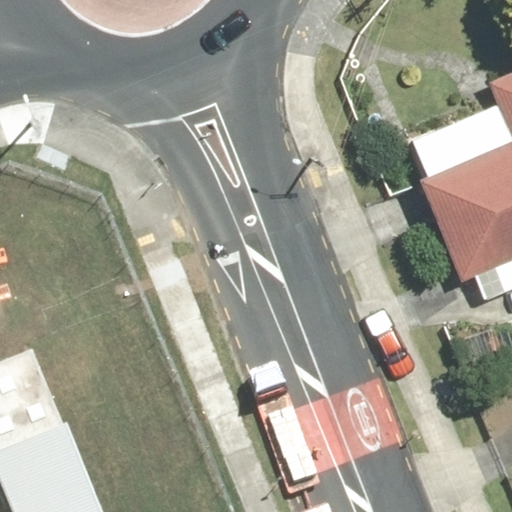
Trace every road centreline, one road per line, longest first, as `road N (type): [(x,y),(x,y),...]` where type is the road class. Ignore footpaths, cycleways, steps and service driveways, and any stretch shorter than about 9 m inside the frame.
road 1 (tertiary): [(234,32),(268,280)]
road 2 (tertiary): [(362,511),(268,280)]
road 3 (tertiary): [(268,280),(147,68)]
